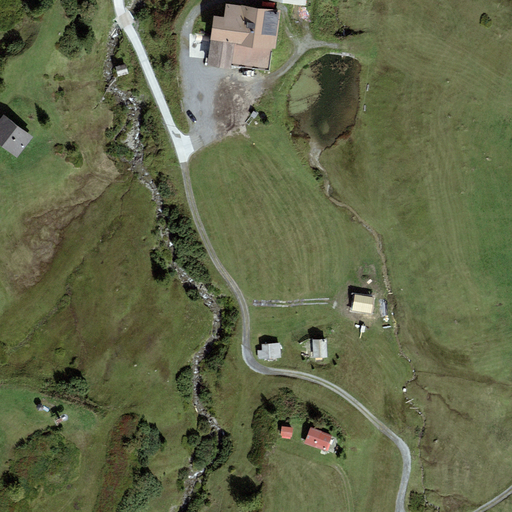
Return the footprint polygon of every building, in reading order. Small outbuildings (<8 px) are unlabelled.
[(279,15),(226,5),(224,19),(213,17),(204,65),(229,70),(230,64),(268,71),(279,15)] [(29,137),(1,114),(0,115),(0,143),(13,155),(29,137)] [(371,298),(353,297),(353,310),(371,311),(371,298)] [(325,340),(312,341),(314,360),(328,359),(325,340)] [(281,344),(262,346),(263,360),(282,358),(281,344)] [(293,430),(282,428),(281,437),(292,439),(293,430)] [(331,438),(309,430),(304,444),(326,452),(331,438)]
